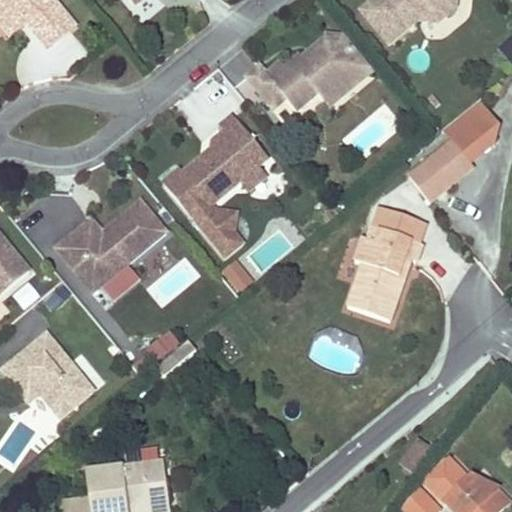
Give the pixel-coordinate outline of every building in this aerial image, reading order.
[(36,29),(32,32),(47,51),(74,28),(51,0),(1,0),(4,2),(0,5),(0,9),(18,31),(26,25),(30,21),(36,29)] [(448,0),(376,0),(361,13),(389,48),(418,23),(427,16),(430,16),(448,1),(448,0)] [(427,16),(418,23),(438,26),(457,10),(457,0),(448,0),(448,1),(430,16),(427,16)] [(18,31),(0,9),(0,25),(10,38),(18,31)] [(30,21),(26,25),(32,32),(36,29),(30,21)] [(260,68),(246,80),(274,112),(286,102),(297,115),(318,97),(323,104),(357,75),(358,59),(344,41),(328,40),(325,50),(307,65),(303,61),(300,57),(285,70),(280,65),(267,76),(260,68)] [(328,40),(303,61),(307,65),(325,50),(328,40)] [(511,42),(501,52),(511,65),(511,42)] [(331,112),(373,77),(358,59),(357,75),(323,104),(331,112)] [(228,138),(212,152),(182,175),(210,209),(241,183),(260,168),(269,161),(233,117),(220,128),(224,132),(228,138)] [(228,138),(224,132),(212,143),(212,152),(228,138)] [(452,144),(409,179),(430,205),(474,169),(452,144)] [(268,178),(260,168),(241,183),(249,194),(268,178)] [(105,285),(167,235),(141,203),(103,235),(92,221),(68,241),(105,285)] [(418,264),(424,247),(421,246),(412,243),(419,223),(380,209),(368,242),(364,240),(355,263),(363,266),(348,309),(390,323),(403,287),(397,285),(406,260),(412,262),(418,264)] [(421,246),(428,226),(419,223),(412,243),(421,246)] [(31,273),(0,235),(0,298),(0,299),(31,273)] [(105,285),(68,241),(56,250),(93,295),(105,285)] [(403,287),(412,262),(406,260),(397,285),(403,287)] [(237,262),(221,275),(239,297),(255,284),(237,262)] [(22,314),(40,302),(28,285),(10,297),(22,314)] [(58,308),(69,299),(63,292),(52,301),(58,308)] [(53,313),(58,308),(52,301),(47,305),(53,313)] [(94,393),(47,336),(1,373),(24,400),(41,386),(66,416),(94,393)] [(178,346),(170,337),(151,353),(159,363),(178,346)] [(159,363),(151,353),(133,368),(142,378),(159,363)] [(66,416),(41,386),(24,400),(28,406),(41,396),(61,420),(66,416)] [(451,477),(457,471),(448,462),(442,467),(451,477)] [(169,505),(164,465),(86,475),(90,501),(63,505),(64,511),(128,511),(129,510),(169,505)] [(499,511),(507,505),(495,492),(471,480),(468,483),(457,471),(451,477),(442,467),(424,485),(450,511),(499,511)] [(438,511),(419,493),(402,511),(438,511)]
